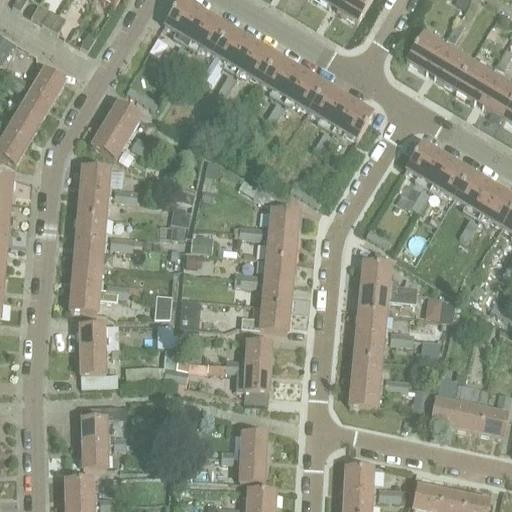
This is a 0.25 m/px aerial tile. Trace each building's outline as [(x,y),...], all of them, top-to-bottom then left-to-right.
[(24,0),(18,0),(12,11),(20,16),(28,2),(24,0)] [(95,0),(94,1),(114,12),(121,0),(95,0)] [(370,0),(310,0),(357,28),(373,1),(370,0)] [(471,3),(464,0),(461,0),(456,10),(464,14),(471,3)] [(164,31),(212,60),(229,34),(179,5),(164,31)] [(42,29),(49,34),(58,20),(50,15),(42,29)] [(66,25),(58,20),(49,34),(57,38),(66,25)] [(447,44),(454,48),(464,31),(457,26),(447,44)] [(212,60),(260,89),(277,63),(229,34),(212,60)] [(79,52),(87,56),(87,57),(96,43),(88,38),(79,52)] [(0,72),(14,48),(1,40),(0,39),(0,72)] [(406,66),(454,95),(470,69),(422,40),(406,66)] [(176,75),(188,56),(181,52),(169,71),(176,75)] [(511,59),(505,55),(495,73),(502,77),(511,60),(511,59)] [(260,89),(308,118),(325,92),(277,63),(260,89)] [(502,124),(511,108),(511,93),(470,69),(454,95),(502,124)] [(2,87),(12,92),(18,82),(8,76),(2,87)] [(44,76),(32,96),(52,109),(64,88),(44,76)] [(225,103),(235,85),(228,81),(217,99),(225,103)] [(28,87),(18,82),(12,92),(22,98),(28,87)] [(158,107),(131,91),(126,99),(154,115),(158,107)] [(325,92),(308,118),(357,146),(372,120),(325,92)] [(40,129),(52,109),(32,96),(20,117),(40,129)] [(511,108),(502,124),(511,129),(511,108)] [(270,135),(283,114),(275,109),(262,131),(270,135)] [(117,110),(104,131),(128,145),(140,123),(117,110)] [(40,129),(20,117),(8,138),(28,149),(40,129)] [(115,166),(128,145),(104,131),(92,152),(115,166)] [(0,161),(15,171),(28,149),(8,138),(0,150),(0,161)] [(319,164),(331,142),(324,138),(311,159),(319,164)] [(131,153),(140,159),(147,149),(137,143),(131,153)] [(156,154),(147,149),(140,159),(150,165),(156,154)] [(405,175),(442,197),(454,205),(469,178),(421,149),(405,175)] [(80,198),(107,200),(114,201),(114,195),(116,196),(116,192),(108,191),(109,176),(82,174),(80,198)] [(454,205),(503,234),(511,216),(511,203),(469,178),(454,205)] [(0,180),(0,205),(11,206),(13,182),(0,180)] [(295,188),(290,195),(317,213),(322,205),(295,188)] [(169,194),(166,204),(186,209),(189,199),(169,194)] [(258,194),(253,203),(270,213),(275,203),(258,194)] [(113,207),(125,208),(126,197),(116,196),(114,195),(114,201),(113,207)] [(421,196),(410,214),(419,219),(430,201),(421,196)] [(126,197),(125,208),(136,209),(137,197),(126,197)] [(78,222),(105,224),(107,200),(80,198),(78,222)] [(0,229),(9,230),(11,206),(0,205),(0,229)] [(173,212),(173,216),(170,229),(187,232),(190,218),(185,217),(185,214),(173,212)] [(511,216),(503,234),(511,239),(511,216)] [(269,241),(297,244),(299,219),(272,217),(269,241)] [(103,248),(105,224),(78,222),(76,246),(103,248)] [(469,225),(459,241),(466,246),(477,230),(469,225)] [(0,253),(6,254),(9,230),(0,229),(0,253)] [(169,232),(168,245),(183,246),(185,232),(171,232),(169,232)] [(238,245),(249,246),(251,233),(239,232),(238,245)] [(262,234),(251,233),(249,246),(261,246),(262,234)] [(366,242),(387,253),(391,245),(370,234),(366,242)] [(192,241),(191,257),(211,259),(212,243),(192,241)] [(294,268),(297,244),(269,241),(267,265),(294,268)] [(121,257),(121,245),(110,244),(109,256),(121,257)] [(133,245),(121,245),(121,257),(132,257),(133,245)] [(101,272),(103,248),(76,246),(74,270),(101,272)] [(186,260),(185,272),(202,273),(202,261),(186,260)] [(292,292),(294,268),(267,265),(265,289),(292,292)] [(406,304),(407,293),(397,291),(397,287),(389,287),(391,271),(364,269),(361,293),(394,297),(394,303),(406,304)] [(74,270),(72,294),(99,296),(101,272),(74,270)] [(234,292),(245,292),(246,280),(235,279),(234,292)] [(258,281),(246,280),(245,292),(257,293),(258,281)] [(290,316),(292,292),(265,289),(262,313),(290,316)] [(117,309),(117,304),(118,290),(106,290),(106,297),(99,296),(72,294),(70,318),(97,320),(98,307),(117,309)] [(129,291),(118,290),(117,304),(128,304),(128,299),(142,300),(142,293),(129,293),(129,291)] [(394,297),(361,293),(359,317),(386,320),(387,307),(416,310),(418,294),(407,293),(406,304),(394,303),(394,297)] [(156,301),(155,318),(170,319),(171,303),(156,301)] [(200,308),(181,306),(179,333),(198,335),(200,308)] [(511,317),(495,307),(490,315),(511,328),(511,326),(511,317)] [(440,309),(438,327),(452,329),(454,311),(440,309)] [(287,339),(290,316),(262,313),(261,326),(244,324),(243,335),(287,339)] [(359,317),(356,341),(384,344),(386,320),(359,317)] [(482,326),(478,338),(489,342),(493,329),(482,326)] [(80,333),(81,358),(104,357),(104,333),(80,333)] [(401,352),(401,339),(390,338),(389,351),(401,352)] [(413,339),(401,339),(401,352),(434,354),(434,347),(413,346),(413,339)] [(202,341),(180,340),(179,365),(201,366),(205,352),(202,341)] [(354,365),(381,368),(384,344),(356,341),(354,365)] [(246,374),(270,375),(271,350),(247,349),(247,367),(246,374)] [(124,362),(124,356),(123,350),(111,351),(111,363),(124,362)] [(175,377),(176,366),(177,356),(165,355),(163,375),(175,377)] [(437,373),(438,359),(421,356),(421,359),(419,369),(419,370),(437,373)] [(104,381),(104,357),(81,358),(81,382),(104,381)] [(379,392),(381,368),(354,365),(352,389),(379,392)] [(188,368),(176,366),(175,377),(163,375),(161,389),(185,394),(188,368)] [(226,366),(226,372),(226,379),(236,379),(236,366),(226,366)] [(269,399),(270,375),(246,374),(247,367),(236,366),(236,379),(236,383),(246,383),(245,398),(269,399)] [(226,380),(226,379),(226,372),(207,372),(207,380),(226,380)] [(126,378),(126,391),(161,389),(163,375),(126,378)] [(455,434),(460,411),(467,379),(457,377),(456,379),(445,377),(443,388),(452,390),(448,409),(436,406),(431,429),(455,434)] [(385,398),(396,399),(397,386),(385,385),(385,398)] [(409,386),(397,386),(396,399),(416,400),(413,417),(425,419),(429,397),(408,394),(409,386)] [(377,415),(379,392),(352,389),(349,412),(377,415)] [(455,434),(479,439),(484,416),(487,397),(475,394),(472,414),(460,411),(455,434)] [(498,412),(497,419),(484,416),(479,439),(502,444),(507,421),(511,402),(498,399),(496,411),(498,412)] [(107,449),(113,449),(113,443),(114,443),(114,440),(106,440),(106,425),(82,426),(82,449),(107,449)] [(243,440),(241,466),(265,467),(267,442),(243,440)] [(125,443),(114,443),(113,443),(113,449),(113,455),(125,455),(125,443)] [(107,449),(82,449),(83,475),(107,474),(107,449)] [(233,457),(221,457),(221,470),(234,470),(233,457)] [(264,490),(265,467),(241,466),(240,489),(264,490)] [(344,498),(372,500),(373,476),(345,474),(344,498)] [(65,487),(66,511),(93,510),(93,486),(65,487)] [(438,511),(441,497),(418,492),(413,511),(438,511)] [(378,507),(389,508),(390,495),(378,494),(378,507)] [(401,495),(390,495),(389,508),(410,508),(410,497),(401,497),(401,495)] [(247,511),(275,511),(276,499),(249,497),(247,511)] [(463,511),(465,502),(441,497),(438,511),(463,511)] [(371,511),(372,500),(344,498),(343,511),(371,511)] [(465,502),(463,511),(487,511),(489,507),(465,502)]
